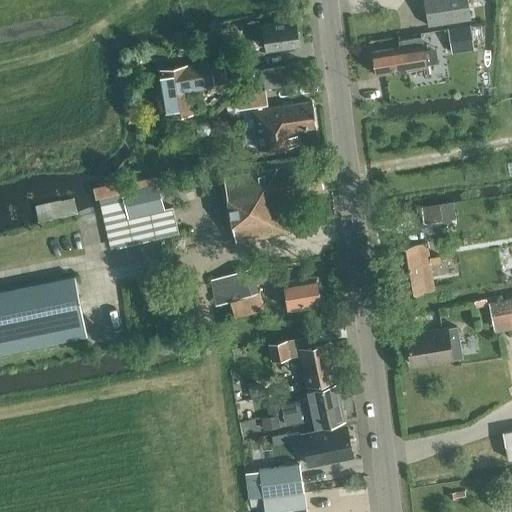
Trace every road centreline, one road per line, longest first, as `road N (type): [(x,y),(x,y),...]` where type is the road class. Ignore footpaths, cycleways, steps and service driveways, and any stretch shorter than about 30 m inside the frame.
road 1 (tertiary): [(389,511),(325,0)]
road 2 (track): [(0,278),(306,249),(351,227)]
road 3 (track): [(501,149),(345,173)]
